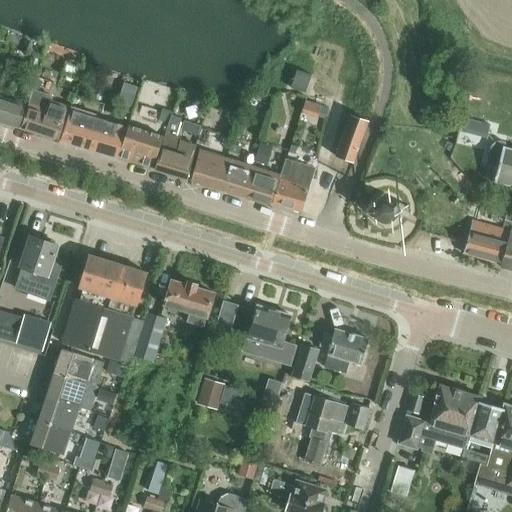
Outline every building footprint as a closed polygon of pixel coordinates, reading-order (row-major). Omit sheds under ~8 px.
[(305,94),(312,76),(297,70),(291,88),(305,94)] [(33,91),(21,129),(58,140),(69,106),(52,100),(53,97),(33,91)] [(0,96),(0,122),(20,128),(27,105),(0,96)] [(305,101),(301,114),(316,119),(320,106),(305,101)] [(71,107),(61,141),(117,158),(127,127),(95,117),(96,114),(71,107)] [(162,111),(159,121),(169,125),(172,116),(173,114),(173,112),(163,109),(162,111)] [(337,157),(354,163),(369,121),(352,115),(337,157)] [(169,125),(156,168),(155,170),(186,179),(197,146),(176,139),(178,136),(177,136),(182,119),(172,116),(169,125)] [(195,123),(191,134),(198,136),(202,126),(195,123)] [(129,125),(119,156),(153,167),(163,136),(129,125)] [(224,137),(221,145),(227,147),(230,139),(224,137)] [(490,148),(487,164),(498,167),(497,173),(494,183),(511,187),(511,148),(503,147),(505,143),(500,142),(496,142),(493,145),(490,148)] [(259,144),(253,163),(266,167),(272,148),(259,144)] [(231,145),(228,153),(238,156),(240,148),(231,145)] [(200,150),(191,181),(219,190),(229,158),(200,150)] [(229,158),(219,190),(220,190),(244,198),(250,178),(254,166),(229,158)] [(280,179),(273,204),(302,212),(309,188),(312,178),(305,176),(308,167),(286,160),(284,170),(280,179)] [(250,178),(244,198),(248,199),(270,206),(271,203),(281,174),(254,166),(250,178)] [(374,219),(377,222),(380,224),(383,225),(387,225),(391,225),(394,223),(397,220),(399,217),(400,214),(400,210),(399,207),(398,203),(395,201),(392,199),(389,197),(385,197),(382,198),(378,200),(376,202),(374,205),(372,208),(372,212),(373,216),(374,219)] [(466,243),(464,253),(502,264),(500,268),(511,270),(511,226),(510,226),(509,230),(502,228),(473,220),(466,243)] [(19,278),(15,290),(50,302),(62,267),(51,263),(56,247),(53,246),(54,243),(43,239),(42,242),(31,238),(21,267),(23,268),(19,278)] [(90,255),(76,299),(132,317),(146,273),(90,255)] [(172,281),(164,307),(169,308),(168,312),(176,314),(178,310),(189,314),(186,323),(203,328),(214,293),(196,288),(197,285),(188,282),(187,285),(172,281)] [(130,364),(143,321),(132,318),(132,317),(76,299),(62,343),(130,364)] [(223,301),(212,337),(227,341),(237,306),(223,301)] [(248,340),(244,351),(267,358),(278,361),(289,364),(290,365),(295,346),(294,346),(283,343),(291,315),(258,306),(248,340)] [(147,313),(134,356),(153,362),(166,319),(147,313)] [(15,343),(15,345),(42,353),(51,323),(24,315),(23,318),(15,343)] [(329,349),(327,356),(324,368),(346,374),(349,362),(361,366),(369,339),(335,329),(333,335),(324,333),(320,347),(329,349)] [(304,345),(296,368),(293,378),(309,383),(312,373),(319,350),(304,345)] [(62,349),(54,374),(87,385),(96,388),(104,363),(62,349)] [(109,361),(106,372),(122,378),(126,366),(109,361)] [(366,368),(363,377),(371,379),(374,370),(366,368)] [(54,374),(47,396),(46,398),(80,409),(87,385),(54,374)] [(204,380),(197,404),(217,410),(219,403),(221,394),(224,386),(224,385),(204,380)] [(406,416),(398,444),(418,450),(418,449),(422,450),(421,452),(432,455),(436,441),(464,450),(469,436),(480,398),(480,397),(441,386),(429,423),(406,416)] [(99,390),(95,400),(112,406),(116,395),(99,390)] [(314,395),(314,398),(303,394),(296,422),(312,428),(309,437),(311,438),(304,460),(320,465),(327,442),(328,442),(332,431),(343,435),(347,425),(363,430),(370,409),(352,403),(351,407),(314,395)] [(413,395),(409,410),(419,413),(423,398),(413,395)] [(480,398),(469,436),(493,444),(505,405),(504,405),(503,410),(480,403),(481,398),(480,397),(480,398)] [(46,398),(38,421),(72,432),(80,409),(46,398)] [(476,476),(474,485),(497,492),(511,496),(511,406),(505,405),(493,444),(487,467),(480,465),(476,476)] [(97,417),(94,428),(104,431),(108,420),(97,417)] [(64,455),(72,432),(38,421),(31,445),(64,455)] [(0,446),(5,447),(9,433),(0,430),(0,446)] [(86,440),(83,449),(96,454),(99,444),(86,440)] [(104,445),(103,452),(106,459),(111,460),(115,448),(104,445)] [(107,476),(107,477),(119,481),(126,456),(127,453),(125,453),(115,450),(112,462),(107,476)] [(488,457),(464,450),(462,458),(486,465),(488,457)] [(238,476),(253,480),(258,463),(243,459),(238,476)] [(60,469),(40,463),(37,475),(57,481),(60,469)] [(415,471),(399,466),(391,492),(407,497),(415,471)] [(274,479),(269,493),(289,499),(285,510),(290,511),(324,511),(323,508),(324,504),(322,503),(326,491),(295,481),(293,486),(293,485),(274,479)] [(93,480),(90,491),(100,494),(103,484),(93,480)] [(103,484),(100,494),(110,498),(113,487),(103,484)] [(157,500),(153,511),(155,511),(164,511),(167,503),(169,504),(173,491),(162,488),(161,490),(160,490),(157,500)] [(5,511),(35,511),(39,502),(12,494),(12,495),(11,495),(5,511)] [(229,494),(219,499),(217,504),(202,499),(197,511),(243,511),(248,499),(229,494)] [(147,497),(143,508),(153,511),(157,500),(147,497)] [(39,502),(35,511),(65,511),(66,511),(39,502)]
